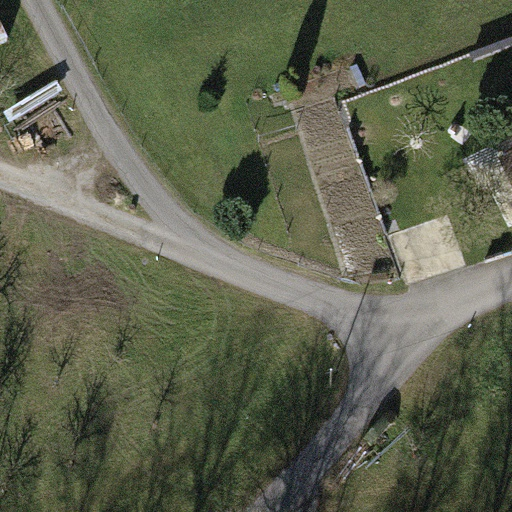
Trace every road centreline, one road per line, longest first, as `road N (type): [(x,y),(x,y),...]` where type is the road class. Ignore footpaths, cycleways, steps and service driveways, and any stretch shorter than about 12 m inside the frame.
road 1 (unclassified): [(388,325),(204,255),(124,154),(37,0)]
road 2 (track): [(204,255),(0,175)]
road 3 (unclassified): [(388,325),(380,383),(285,493)]
road 4 (unclassified): [(511,279),(388,325)]
